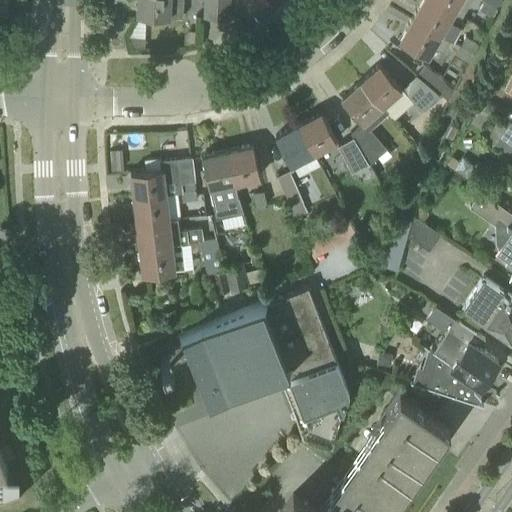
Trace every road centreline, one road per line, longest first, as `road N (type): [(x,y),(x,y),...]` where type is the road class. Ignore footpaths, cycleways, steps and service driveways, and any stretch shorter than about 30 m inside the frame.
road 1 (residential): [(59,104),(205,97),(257,85),(336,37),(366,0)]
road 2 (residential): [(59,104),(61,206),(83,338)]
road 3 (residential): [(186,511),(83,338)]
road 4 (residential): [(83,338),(78,369),(111,468)]
